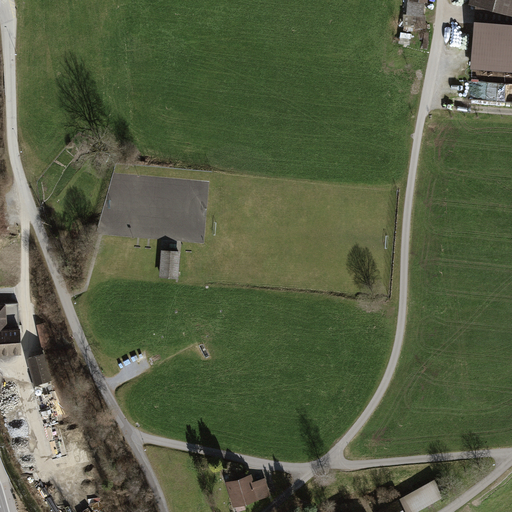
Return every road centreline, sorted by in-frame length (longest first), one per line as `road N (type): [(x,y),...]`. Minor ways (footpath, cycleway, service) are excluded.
road 1 (unclassified): [(444,0),(413,166),(393,369),(359,425),(314,470)]
road 2 (residential): [(0,2),(8,21),(10,133),(26,196),(95,373),(129,433)]
road 3 (residential): [(314,470),(511,449)]
road 4 (residential): [(129,433),(314,470)]
